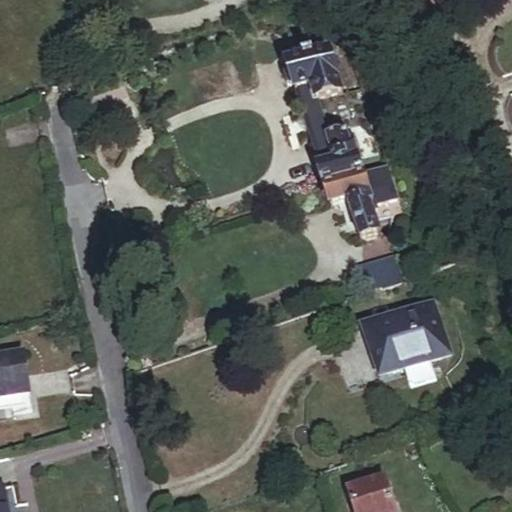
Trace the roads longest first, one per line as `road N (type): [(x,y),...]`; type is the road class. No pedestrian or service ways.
road 1 (residential): [(142,511),(56,89)]
road 2 (unknown): [(41,387),(113,369),(310,294),(325,285),(334,264),(327,217)]
road 3 (unknown): [(141,505),(241,455),(295,368),(334,347)]
